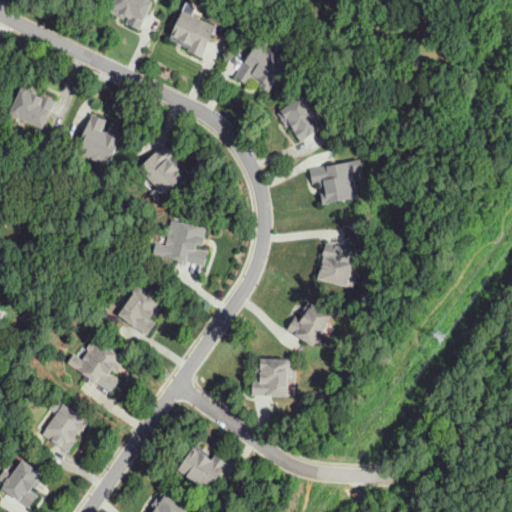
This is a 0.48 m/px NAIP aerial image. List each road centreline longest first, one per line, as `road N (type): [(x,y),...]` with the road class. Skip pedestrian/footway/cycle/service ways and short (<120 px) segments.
road 1 (residential): [(89,511),(253,274),(266,234),(263,190),(243,148),(220,126),(0,12)]
road 2 (residential): [(179,387),(304,471),(394,478)]
